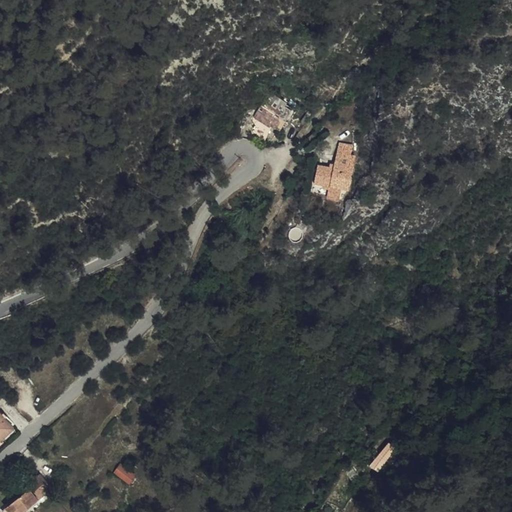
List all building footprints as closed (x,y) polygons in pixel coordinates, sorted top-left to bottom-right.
[(266,136),(276,142),(289,121),(264,105),(249,128),(250,129),(265,139),(266,136)] [(333,155),(329,176),(329,179),(323,179),(312,177),(309,195),(344,201),(349,168),(344,166),(345,157),(333,155)] [(0,445),(10,436),(0,425),(0,445)] [(397,451),(392,446),(374,466),(381,472),(397,451)] [(120,464),(115,473),(129,481),(134,472),(120,464)] [(38,481),(26,493),(35,504),(26,511),(33,511),(52,494),(38,481)] [(349,500),(349,484),(331,485),(331,500),(349,500)] [(26,511),(35,504),(26,493),(20,500),(21,502),(12,511),(26,511)] [(12,511),(21,502),(20,500),(8,511),(12,511)]
